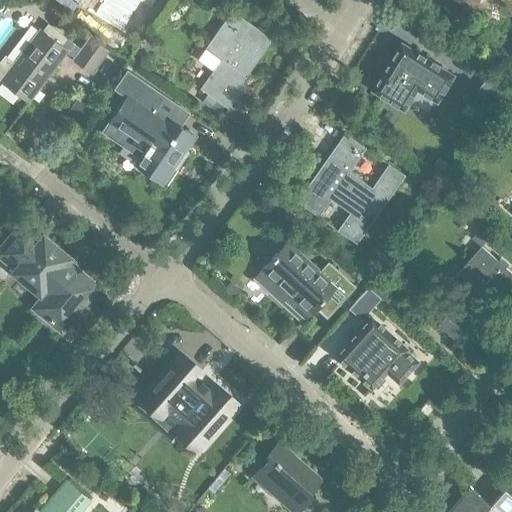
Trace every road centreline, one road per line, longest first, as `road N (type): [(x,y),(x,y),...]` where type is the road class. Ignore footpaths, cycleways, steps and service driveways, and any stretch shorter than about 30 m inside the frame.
road 1 (residential): [(406,485),(159,274)]
road 2 (residential): [(159,274),(345,20)]
road 3 (residential): [(0,471),(159,274)]
road 4 (residential): [(406,485),(511,363)]
road 5 (residential): [(159,274),(36,183)]
